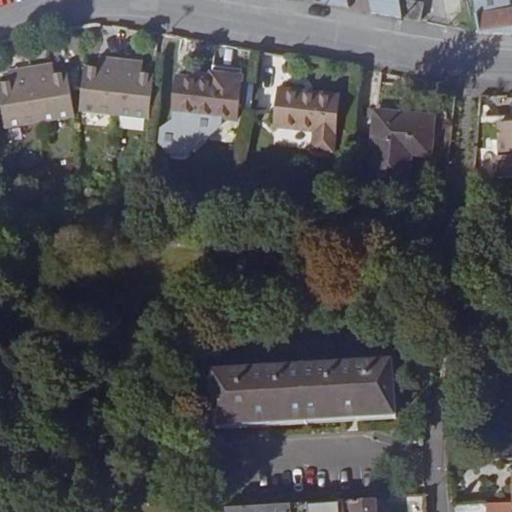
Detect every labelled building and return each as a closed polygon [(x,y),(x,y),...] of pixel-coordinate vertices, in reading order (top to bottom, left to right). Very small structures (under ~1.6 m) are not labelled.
[(403,17),(400,0),(371,0),(374,11),(403,17)] [(406,0),(405,0),(403,17),(422,21),(425,4),(406,0)] [(475,0),(480,32),(511,32),(511,5),(511,0),(475,0)] [(101,54),(99,67),(106,68),(109,56),(101,54)] [(151,120),(157,74),(145,72),(137,72),(138,59),(123,57),(109,56),(106,68),(99,67),(86,65),(81,110),(117,116),(151,120)] [(137,72),(145,72),(146,60),(138,59),(137,72)] [(48,75),(56,74),(54,62),(46,63),(48,75)] [(21,81),(14,81),(0,82),(0,86),(8,129),(42,123),(77,118),(69,72),(56,74),(48,75),(46,63),(32,65),(19,67),(21,81)] [(11,69),(14,81),(21,81),(19,67),(11,69)] [(177,111),(224,117),(237,119),(242,75),(212,72),(212,79),(180,76),(177,111)] [(333,153),(340,98),(282,90),(277,127),(315,132),(313,150),(333,153)] [(186,153),(224,117),(177,111),(176,117),(166,126),(164,140),(171,151),(186,153)] [(378,112),(372,180),(412,183),(413,154),(431,155),(433,116),(378,112)] [(511,126),(511,121),(509,121),(502,122),(503,155),(497,155),(499,176),(511,175),(511,126)] [(327,226),(325,236),(337,237),(338,227),(327,226)] [(439,256),(441,237),(421,235),(420,255),(439,256)] [(437,281),(439,263),(424,262),(422,280),(437,281)] [(218,417),(395,406),(393,357),(215,369),(218,417)] [(396,419),(395,406),(218,417),(218,428),(396,419)] [(377,511),(376,497),(344,498),(344,508),(355,507),(354,511),(377,511)] [(343,511),(344,508),(344,498),(332,499),(332,511),(343,511)] [(227,505),(227,511),(304,511),(294,511),(292,511),(292,502),(227,505)] [(511,511),(511,506),(485,508),(484,502),(458,503),(458,511),(511,511)]
